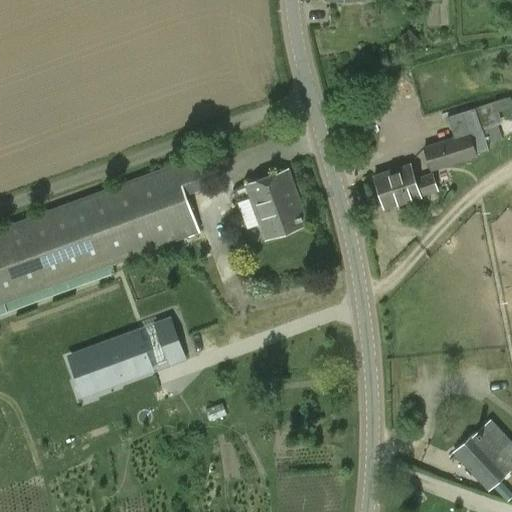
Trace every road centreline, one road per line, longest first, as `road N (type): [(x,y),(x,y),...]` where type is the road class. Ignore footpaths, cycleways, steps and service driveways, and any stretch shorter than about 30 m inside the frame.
road 1 (tertiary): [(366,511),(370,374),(358,278),(311,94)]
road 2 (unclassified): [(0,205),(311,94)]
